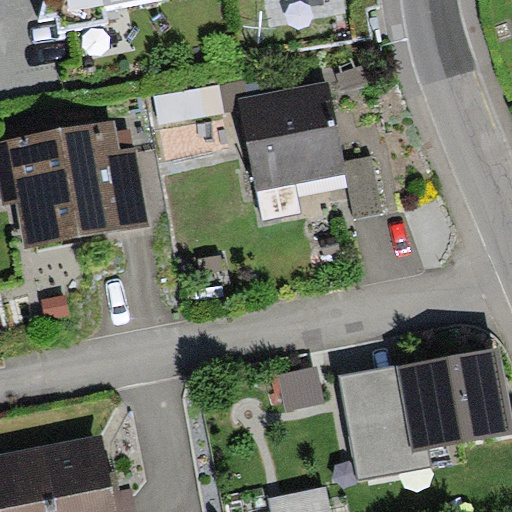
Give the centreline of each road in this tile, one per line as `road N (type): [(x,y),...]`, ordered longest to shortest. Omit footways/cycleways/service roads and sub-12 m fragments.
road 1 (residential): [(511,264),(455,297),(0,379)]
road 2 (residential): [(430,0),(452,95),(511,241)]
